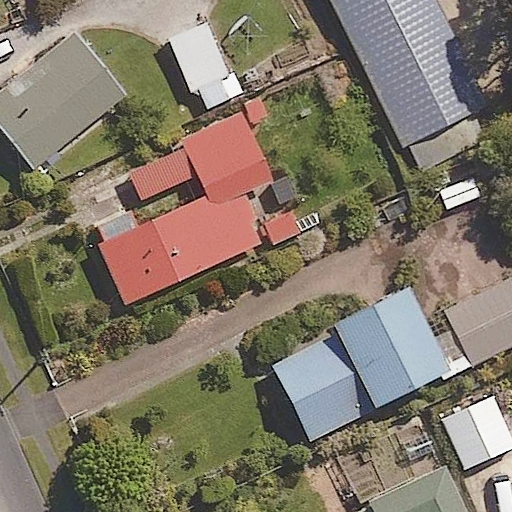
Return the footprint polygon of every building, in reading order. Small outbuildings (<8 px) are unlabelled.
[(502,133),(436,0),(332,0),(419,175),(502,133)] [(207,107),(244,92),(235,69),(229,72),(208,22),(170,38),(193,93),(200,90),(207,107)] [(125,94),(75,32),(0,91),(0,124),(33,166),(125,94)] [(271,178),(243,113),(172,144),(175,151),(129,171),(141,198),(197,174),(205,193),(98,239),(125,302),(260,243),(238,193),(271,178)] [(511,343),(511,278),(447,311),(473,363),(511,343)] [(444,379),(471,365),(452,329),(435,338),(410,290),(272,362),(312,438),(440,371),(444,379)] [(511,446),(511,435),(491,391),(441,416),(466,469),(511,446)] [(349,511),(363,506),(338,452),(304,467),(324,511),(349,511)] [(466,511),(444,465),(371,501),(375,511),(466,511)]
